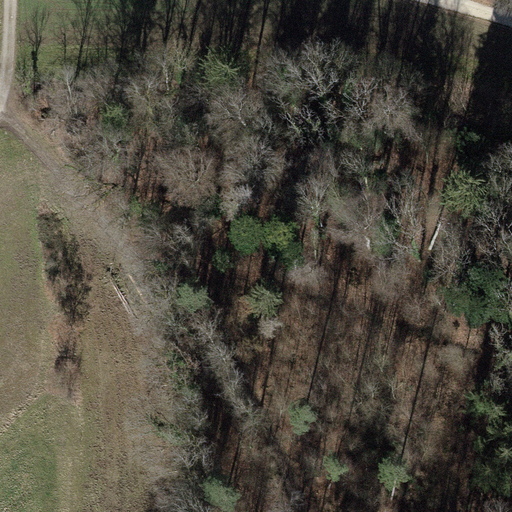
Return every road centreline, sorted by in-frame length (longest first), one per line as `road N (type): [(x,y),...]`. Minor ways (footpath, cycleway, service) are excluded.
road 1 (track): [(6,93),(53,165),(218,330),(291,484),(293,511)]
road 2 (track): [(53,165),(99,131),(179,137),(257,165)]
